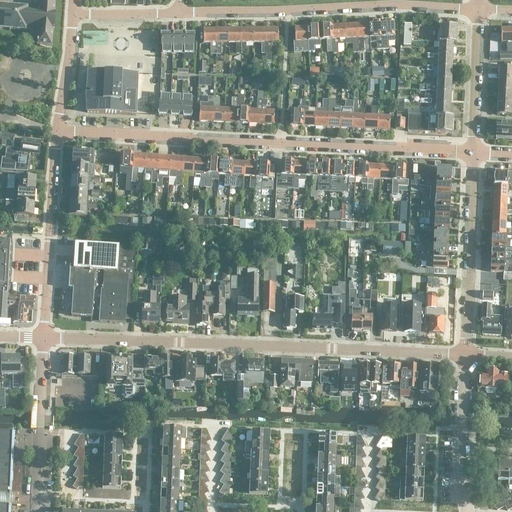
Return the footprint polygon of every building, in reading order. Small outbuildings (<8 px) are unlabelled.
[(0,28),(20,31),(20,30),(26,31),(26,30),(38,31),(37,45),(52,46),(53,30),(54,30),(56,13),(55,13),(55,0),(40,0),(40,9),(36,9),(36,7),(32,7),(31,8),(28,8),(28,7),(21,7),(0,5),(0,28)] [(381,24),(369,25),(370,38),(378,38),(378,42),(378,49),(382,49),(381,24)] [(394,24),(381,24),(382,49),(387,49),(387,43),(387,39),(387,37),(395,37),(394,24)] [(403,42),(411,42),(412,25),(404,24),(403,42)] [(363,39),(370,38),(369,25),(357,26),(358,53),(364,53),(363,39)] [(344,26),(332,27),(333,53),(333,54),(338,54),(338,45),(345,45),(344,26)] [(357,26),(344,26),(345,45),(353,44),(353,53),(358,53),(357,26)] [(456,44),(457,27),(440,26),(439,43),(453,44),(456,44)] [(320,28),(320,41),(326,41),(327,53),(333,53),(332,27),(320,28)] [(295,42),(308,42),(307,28),(295,29),(295,42)] [(320,41),(320,28),(307,28),(308,42),(308,47),(309,53),(315,53),(314,41),(320,41)] [(501,43),(511,43),(511,29),(501,30),(501,43)] [(204,44),(210,44),(210,55),(217,55),(216,30),(204,31),(204,44)] [(229,44),(229,30),(216,30),(217,55),(221,55),(221,44),(229,44)] [(229,30),(229,44),(237,44),(237,55),(241,55),(241,30),(229,30)] [(253,43),(253,30),(241,30),(241,55),(246,55),(246,43),(253,43)] [(266,54),(266,30),(253,30),(253,43),(261,43),(261,55),(266,54)] [(278,30),(266,30),(266,54),(266,61),(270,61),(270,43),(278,43),(278,30)] [(173,34),(162,34),(162,55),(173,54),(173,34)] [(184,34),(173,34),(173,54),(184,54),(184,34)] [(195,34),(184,34),(184,54),(195,54),(195,34)] [(439,55),(452,56),(453,44),(439,43),(439,55)] [(439,59),(438,67),(438,68),(452,68),(452,56),(439,55),(428,54),(427,59),(439,59)] [(369,68),(370,76),(385,75),(384,67),(369,68)] [(499,79),(511,80),(511,67),(500,67),(499,79)] [(438,80),(451,81),(452,68),(438,68),(438,71),(438,80)] [(138,74),(88,72),(86,98),(87,113),(136,116),(136,115),(137,84),(138,74)] [(199,77),(199,85),(212,86),(212,77),(199,77)] [(511,80),(499,79),(498,91),(511,91),(511,80)] [(438,80),(437,87),(426,86),(426,92),(437,92),(451,93),(451,81),(438,80)] [(498,103),(511,104),(511,102),(511,91),(498,91),(498,103)] [(437,92),(437,102),(437,105),(450,105),(451,93),(437,92)] [(171,97),(160,96),(159,116),(170,117),(171,97)] [(249,125),(249,111),(250,106),(242,105),(242,96),(238,96),(238,99),(236,124),(249,125)] [(181,117),(182,97),(171,97),(170,117),(181,117)] [(193,98),(182,97),(181,117),(192,118),(193,98)] [(212,123),(213,98),(208,97),(208,104),(200,103),(199,122),(212,123)] [(224,123),(225,110),(217,109),(218,98),(213,98),(212,123),(224,123)] [(224,123),(236,124),(238,99),(232,99),(231,110),(225,110),(224,123)] [(352,130),(364,130),(365,116),(359,116),(359,110),(358,109),(358,99),(354,99),(353,102),(353,103),(352,130)] [(249,111),(249,125),(261,125),(262,111),(262,107),(262,100),(257,100),(257,111),(249,111)] [(315,128),(327,129),(328,104),(329,101),(323,100),(322,109),(316,109),(316,114),(315,128)] [(352,130),(353,103),(353,102),(345,102),(345,116),(340,115),(340,129),(352,130)] [(511,116),(511,104),(498,103),(497,115),(511,116)] [(340,129),(340,115),(340,110),(333,110),(333,104),(328,104),(327,129),(340,129)] [(436,117),(444,117),(450,117),(450,105),(437,105),(436,117)] [(290,127),(303,127),(304,108),(298,108),(298,113),(291,113),(290,127)] [(315,128),(316,114),(316,109),(304,108),(303,127),(315,128)] [(274,112),(262,111),(261,125),(274,126),(274,112)] [(364,130),(377,131),(378,112),(373,112),(372,117),(365,116),(364,130)] [(390,118),(382,117),(382,112),(378,112),(377,131),(389,131),(390,118)] [(419,116),(412,115),(408,115),(408,132),(443,134),(444,117),(436,117),(419,116)] [(453,117),(450,117),(444,117),(443,134),(452,134),(453,117)] [(395,129),(404,130),(404,120),(396,120),(395,129)] [(511,120),(505,120),(505,124),(496,124),(496,138),(511,138),(511,120)] [(15,172),(18,151),(18,150),(13,149),(15,138),(0,135),(0,150),(0,151),(1,148),(6,149),(5,158),(2,158),(0,171),(15,172)] [(15,172),(28,173),(28,172),(27,172),(30,154),(38,155),(38,157),(39,157),(41,144),(23,141),(21,152),(18,151),(15,172)] [(72,165),(89,166),(92,166),(92,165),(94,165),(94,151),(88,150),(88,152),(73,151),(72,165)] [(127,175),(126,183),(132,183),(133,169),(134,156),(121,155),(120,174),(127,175)] [(133,169),(132,183),(137,184),(138,170),(145,170),(146,156),(134,156),(133,169)] [(146,156),(145,170),(145,172),(145,175),(151,175),(151,185),(156,185),(156,182),(158,157),(146,156)] [(162,171),(170,172),(171,158),(158,157),(156,182),(161,183),(162,171)] [(170,172),(176,172),(175,187),(181,187),(183,159),(171,158),(170,172)] [(194,174),(195,160),(183,159),(181,187),(180,194),(185,194),(185,190),(188,190),(189,178),(194,179),(194,174)] [(206,186),(207,161),(195,160),(194,174),(194,179),(201,179),(200,188),(205,189),(206,186)] [(207,161),(206,186),(205,189),(211,189),(211,180),(218,181),(219,176),(220,162),(207,161)] [(230,188),(232,163),(220,162),(219,176),(225,176),(224,187),(230,188)] [(294,163),(282,162),(281,181),(288,181),(288,190),(293,190),(294,163)] [(235,188),(236,177),(243,177),(244,164),(232,163),(230,188),(235,188)] [(307,163),(294,163),(293,190),(298,190),(298,181),(306,182),(306,177),(307,163)] [(319,164),(307,163),(306,177),(313,177),(312,183),(313,183),(313,188),(312,188),(312,198),(317,198),(319,164)] [(249,189),(255,190),(257,165),(244,164),(243,177),(250,178),(249,189)] [(331,164),(319,164),(317,198),(322,199),(322,189),(324,189),(324,185),(322,185),(323,178),(330,178),(331,164)] [(331,164),(330,178),(330,183),(336,183),(336,192),(342,192),(342,190),(343,184),(343,179),(344,165),(331,164)] [(88,178),(89,166),(72,165),(71,177),(88,178)] [(257,165),(255,190),(262,191),(263,179),(268,179),(269,166),(257,165)] [(348,184),(348,179),(355,179),(356,166),(344,165),(343,179),(343,184),(342,190),(347,190),(347,184),(348,184)] [(392,186),(392,192),(391,195),(397,195),(398,187),(408,187),(408,181),(405,181),(406,168),(404,168),(404,166),(399,165),(399,168),(393,167),(392,181),(392,186)] [(362,192),(367,192),(367,191),(368,166),(356,166),(355,179),(362,180),(361,185),(363,185),(362,192)] [(380,180),(381,167),(368,166),(367,191),(373,191),(373,180),(380,180)] [(392,181),(393,167),(381,167),(380,180),(392,181)] [(425,182),(450,183),(451,170),(437,170),(437,177),(432,177),(432,178),(420,177),(419,186),(425,187),(425,182)] [(494,173),(494,186),(511,186),(511,172),(508,172),(508,174),(494,173)] [(36,178),(19,177),(16,176),(15,190),(36,191),(36,178)] [(88,191),(88,178),(71,177),(71,190),(88,191)] [(450,195),(450,183),(425,182),(425,187),(425,188),(430,188),(430,195),(450,195)] [(493,198),(507,199),(507,192),(511,192),(511,186),(494,186),(493,198)] [(15,190),(14,203),(17,203),(35,204),(36,191),(15,190)] [(70,203),(87,204),(88,191),(71,190),(70,203)] [(449,208),(450,195),(430,195),(430,201),(422,201),(421,206),(424,206),(424,207),(449,208)] [(493,211),(511,211),(511,206),(507,206),(507,199),(493,198),(493,211)] [(400,221),(407,221),(408,202),(401,202),(400,221)] [(34,217),(35,204),(17,203),(17,215),(15,215),(14,222),(27,223),(28,217),(34,217)] [(86,218),(86,209),(87,204),(70,203),(69,216),(86,218)] [(299,213),(296,213),(295,218),(304,218),(304,207),(300,207),(299,213)] [(430,219),(449,220),(449,208),(424,207),(421,207),(421,212),(430,212),(430,219)] [(511,211),(493,211),(492,223),(506,224),(506,216),(511,216),(511,211)] [(448,232),(449,220),(430,219),(429,227),(423,227),(423,231),(434,232),(448,232)] [(492,223),(492,235),(511,236),(511,231),(511,232),(511,231),(506,231),(506,224),(492,223)] [(448,245),(448,232),(434,232),(423,231),(419,231),(419,236),(428,236),(428,244),(434,244),(448,245)] [(491,248),(505,248),(505,240),(511,240),(511,236),(492,235),(491,248)] [(153,237),(140,237),(139,251),(152,252),(153,237)] [(0,294),(9,295),(12,242),(0,241),(0,294)] [(400,256),(401,245),(383,244),(383,256),(400,256)] [(447,257),(448,245),(434,244),(433,252),(428,252),(419,251),(418,256),(419,256),(447,257)] [(125,325),(130,248),(75,245),(74,268),(70,268),(69,278),(69,290),(70,290),(70,289),(74,290),(72,317),(91,318),(91,322),(125,325)] [(511,256),(505,256),(505,248),(491,248),(491,260),(511,260),(511,256)] [(274,313),(275,284),(276,284),(277,255),(264,255),(263,284),(264,284),(263,313),(274,313)] [(419,256),(419,262),(428,262),(427,269),(447,270),(447,257),(419,256)] [(511,260),(491,260),(490,273),(509,274),(509,266),(511,265),(511,260)] [(242,264),(232,263),(231,277),(242,277),(242,264)] [(406,275),(396,274),(395,294),(405,295),(406,275)] [(160,324),(161,287),(164,287),(164,275),(153,275),(153,287),(156,287),(156,293),(144,293),(143,306),(142,306),(142,324),(160,324)] [(258,317),(258,299),(259,276),(245,275),(244,299),(238,299),(237,317),(258,317)] [(225,316),(225,301),(230,301),(230,284),(219,284),(213,284),(213,288),(212,312),(212,316),(225,316)] [(188,301),(196,301),(197,285),(188,285),(188,301)] [(208,312),(212,312),(213,288),(203,288),(203,295),(202,295),(202,305),(196,305),(196,326),(208,326),(208,312)] [(333,300),(333,301),(333,310),(331,310),(332,299),(318,298),(318,310),(322,310),(325,310),(325,313),(324,313),(324,330),(336,331),(337,317),(347,317),(348,290),(333,290),(333,300)] [(361,332),(362,316),(362,309),(362,302),(356,301),(356,291),(349,291),(349,310),(352,310),(351,331),(361,332)] [(372,332),(372,317),(372,310),(376,311),(377,292),(371,292),(370,302),(362,302),(362,309),(362,316),(361,332),(372,332)] [(8,309),(9,295),(0,294),(0,322),(7,323),(8,309)] [(33,312),(34,298),(16,297),(16,296),(9,295),(8,309),(14,309),(14,323),(27,324),(27,316),(31,316),(32,312),(33,312)] [(426,327),(429,327),(429,334),(443,335),(444,319),(433,318),(433,312),(435,312),(435,310),(436,296),(427,295),(426,309),(426,327)] [(188,325),(189,306),(186,306),(186,298),(170,297),(170,305),(167,305),(166,322),(173,323),(173,325),(188,325)] [(303,313),(304,299),(285,298),(285,306),(284,329),(295,330),(295,313),(303,313)] [(406,305),(405,333),(419,334),(420,306),(406,305)] [(383,306),(382,332),(397,333),(398,307),(383,306)] [(500,337),(501,318),(490,317),(491,306),(482,306),(481,320),(484,320),(483,336),(500,337)] [(76,375),(77,357),(75,357),(75,356),(64,356),(63,370),(63,374),(64,374),(74,375),(76,375)] [(2,357),(2,376),(13,376),(13,389),(26,389),(26,359),(20,359),(20,357),(2,357)] [(85,375),(90,375),(91,357),(77,357),(76,375),(78,375),(78,378),(85,378),(85,375)] [(132,358),(107,357),(107,364),(106,365),(106,368),(107,369),(107,387),(116,388),(116,386),(123,386),(122,396),(125,400),(132,400),(135,397),(135,388),(136,388),(144,388),(144,381),(143,381),(142,371),(132,371),(132,358)] [(160,375),(161,358),(145,358),(144,371),(153,372),(153,375),(160,375)] [(162,358),(161,358),(160,375),(162,375),(162,378),(166,379),(166,387),(172,387),(172,358),(162,358)] [(177,360),(176,382),(194,383),(194,381),(205,381),(205,368),(198,368),(195,368),(195,361),(191,361),(191,359),(181,358),(180,361),(177,360)] [(211,360),(210,377),(223,378),(223,382),(234,383),(234,377),(235,377),(235,363),(224,363),(224,361),(211,360)] [(245,360),(244,373),(247,373),(247,377),(244,377),(244,376),(238,376),(237,385),(236,385),(236,403),(250,403),(250,385),(249,385),(249,384),(262,384),(262,373),(264,373),(264,361),(245,360)] [(295,375),(296,375),(297,362),(281,361),(280,372),(281,372),(280,387),(294,388),(295,375)] [(313,363),(297,362),(296,375),(299,375),(298,383),(312,384),(313,363)] [(338,389),(338,381),(338,379),(339,364),(318,363),(318,378),(331,379),(330,393),(338,394),(338,389)] [(368,364),(365,364),(364,365),(361,365),(360,394),(370,395),(371,365),(370,365),(368,364)] [(372,365),(371,365),(370,395),(380,395),(381,365),(378,365),(377,364),(373,364),(372,365)] [(388,369),(383,369),(381,388),(382,388),(381,401),(388,402),(389,393),(399,393),(400,366),(388,365),(388,369)] [(417,390),(419,367),(407,366),(407,370),(402,370),(401,374),(400,397),(409,398),(409,390),(412,390),(417,390)] [(420,393),(436,394),(438,368),(421,367),(420,393)] [(341,381),(338,381),(338,389),(342,390),(342,383),(352,383),(352,392),(358,393),(358,368),(341,369),(341,381)] [(498,390),(498,389),(508,389),(508,376),(499,376),(499,371),(486,370),(486,376),(481,376),(480,388),(486,389),(485,391),(487,394),(493,394),(496,392),(496,389),(498,390)] [(74,375),(64,374),(63,383),(73,383),(74,375)] [(9,496),(10,492),(12,432),(12,426),(0,425),(0,511),(8,511),(9,504),(9,496)] [(181,440),(181,429),(164,429),(163,440),(181,440)] [(206,441),(207,444),(211,441),(206,431),(201,430),(201,441),(206,441)] [(227,442),(231,442),(232,432),(227,431),(221,442),(226,444),(227,442)] [(269,444),(270,433),(246,432),(246,443),(269,444)] [(319,435),(318,446),(337,447),(337,436),(319,435)] [(81,436),(74,446),(79,449),(80,446),(84,447),(85,436),(81,436)] [(122,448),(123,438),(100,437),(99,448),(104,448),(104,447),(122,448)] [(361,447),(362,450),(367,447),(361,437),(357,437),(356,447),(361,447)] [(382,448),(387,448),(387,438),(383,438),(377,448),(381,450),(382,448)] [(407,439),(407,449),(425,450),(425,439),(407,439)] [(181,451),(181,440),(163,440),(163,450),(181,451)] [(206,441),(201,441),(201,452),(205,452),(206,454),(211,452),(207,444),(206,441)] [(227,452),(231,452),(231,442),(227,442),(226,444),(221,452),(225,455),(227,452)] [(269,454),(269,444),(246,443),(245,443),(245,453),(251,453),(269,454)] [(80,446),(79,449),(74,456),(78,459),(79,457),(84,457),(84,447),(80,446)] [(318,456),(336,457),(337,447),(318,446),(318,456)] [(104,458),(122,459),(122,448),(104,447),(104,448),(104,458)] [(361,447),(356,447),(356,458),(361,458),(362,460),(366,458),(362,450),(361,447)] [(382,448),(381,450),(376,458),(380,461),(382,459),(386,459),(387,448),(382,448)] [(407,449),(406,460),(424,460),(425,450),(407,449)] [(180,461),(181,451),(163,450),(162,460),(180,461)] [(205,452),(201,452),(200,456),(198,456),(198,461),(200,462),(200,461),(204,462),(206,464),(210,462),(206,454),(205,452)] [(226,463),(230,463),(231,452),(227,452),(225,455),(220,462),(225,465),(226,463)] [(268,465),(269,454),(251,453),(250,464),(268,465)] [(318,467),(336,467),(340,467),(341,457),(336,457),(318,456),(318,467)] [(79,457),(78,459),(73,467),(78,469),(79,467),(84,467),(84,457),(79,457)] [(103,468),(121,469),(122,459),(104,458),(103,468)] [(361,458),(356,458),(356,468),(360,468),(361,471),(366,468),(362,460),(361,458)] [(382,459),(380,461),(376,468),(380,471),(381,469),(386,469),(386,459),(382,459)] [(180,471),(180,461),(162,460),(162,471),(180,471)] [(406,460),(406,470),(424,471),(424,460),(406,460)] [(204,472),(206,475),(210,472),(206,464),(204,462),(200,461),(200,462),(200,472),(204,472)] [(225,473),(230,474),(230,463),(226,463),(225,465),(220,473),(224,475),(225,473)] [(498,481),(508,482),(509,463),(498,463),(498,481)] [(268,475),(268,465),(250,464),(250,474),(268,475)] [(79,467),(78,469),(73,477),(77,480),(79,478),(83,478),(84,467),(79,467)] [(317,477),(335,478),(336,467),(318,467),(317,477)] [(103,479),(121,479),(121,469),(103,468),(103,479)] [(360,468),(356,468),(355,478),(360,479),(361,481),(365,479),(361,471),(360,468)] [(381,469),(380,471),(375,479),(380,481),(381,479),(385,480),(386,469),(381,469)] [(406,470),(405,480),(423,481),(424,471),(406,470)] [(179,482),(180,471),(162,471),(161,481),(179,482)] [(204,472),(200,472),(199,483),(204,483),(205,485),(209,483),(206,475),(204,472)] [(225,484),(230,484),(230,474),(225,473),(224,475),(220,483),(224,486),(225,484)] [(267,485),(268,475),(250,474),(250,484),(267,485)] [(317,477),(317,487),(335,488),(335,478),(317,477)] [(78,488),(83,489),(83,478),(79,478),(77,480),(73,487),(77,490),(78,488)] [(360,479),(355,478),(355,489),(359,489),(360,491),(365,489),(361,481),(360,479)] [(120,490),(121,479),(103,479),(103,489),(120,490)] [(381,479),(380,481),(375,489),(379,492),(380,490),(385,490),(385,480),(381,479)] [(400,491),(423,492),(423,481),(405,480),(400,480),(400,491)] [(179,492),(179,482),(161,481),(161,491),(179,492)] [(204,483),(199,483),(199,493),(203,493),(205,496),(209,493),(205,485),(204,483)] [(225,494),(229,494),(230,484),(225,484),(224,486),(219,494),(224,496),(225,494)] [(267,496),(267,485),(250,484),(249,495),(267,496)] [(317,487),(317,498),(334,498),(335,488),(317,487)] [(359,489),(355,489),(354,499),(359,499),(360,502),(365,499),(360,491),(359,489)] [(380,500),(385,501),(385,490),(380,490),(379,492),(375,500),(379,502),(380,500)] [(179,503),(179,492),(161,491),(160,502),(179,503)] [(423,502),(423,492),(400,491),(399,501),(423,502)] [(203,493),(199,493),(198,503),(203,504),(204,506),(209,504),(205,496),(203,493)] [(317,498),(316,508),(334,509),(334,498),(317,498)] [(359,499),(354,499),(354,510),(358,510),(359,511),(364,510),(360,502),(359,499)] [(495,507),(497,511),(505,507),(507,506),(508,501),(497,501),(497,505),(495,507)] [(178,511),(179,503),(160,502),(160,511),(178,511)] [(203,504),(198,503),(198,511),(207,511),(204,506),(203,504)]
